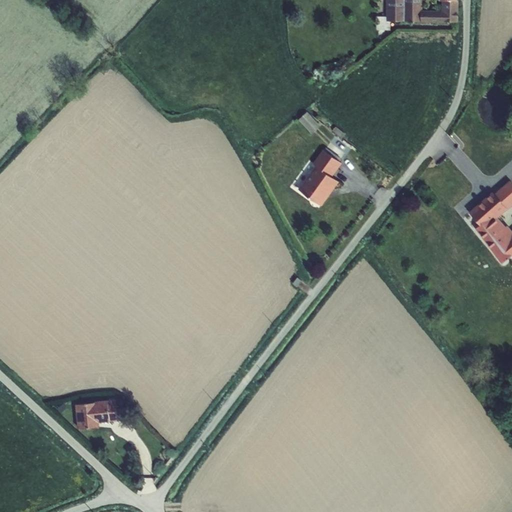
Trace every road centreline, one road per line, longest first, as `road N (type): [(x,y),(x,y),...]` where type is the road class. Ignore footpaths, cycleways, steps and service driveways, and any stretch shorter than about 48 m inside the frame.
road 1 (unclassified): [(467,0),(463,75),(444,124),(146,509)]
road 2 (unclassified): [(0,376),(125,491)]
